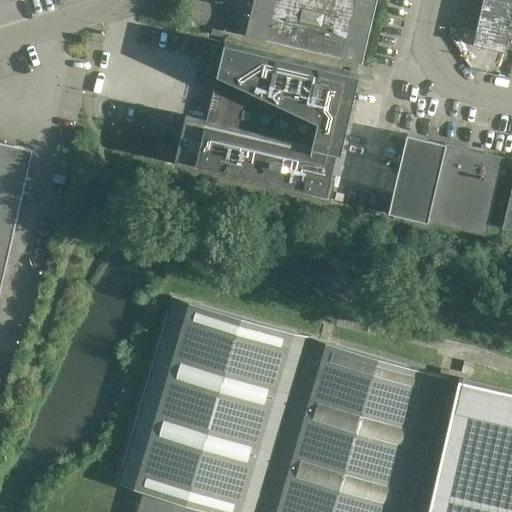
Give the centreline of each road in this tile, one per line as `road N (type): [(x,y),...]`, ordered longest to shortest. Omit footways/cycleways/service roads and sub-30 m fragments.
road 1 (unknown): [(439,72),(407,72),(394,86),(362,194)]
road 2 (unclassified): [(511,98),(462,87),(439,72),(424,48),(434,0)]
road 3 (unclassified): [(122,0),(86,21),(0,46)]
